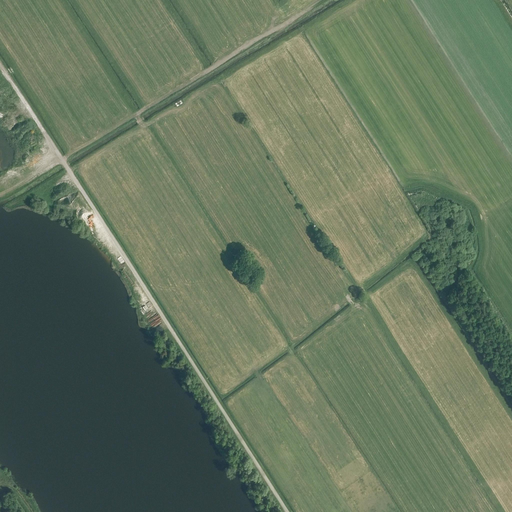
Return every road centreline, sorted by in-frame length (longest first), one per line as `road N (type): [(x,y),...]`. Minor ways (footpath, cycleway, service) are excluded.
road 1 (track): [(286,511),(0,64)]
road 2 (track): [(323,0),(131,116)]
